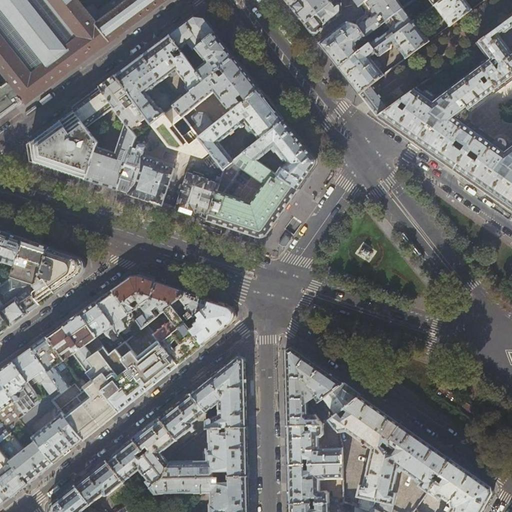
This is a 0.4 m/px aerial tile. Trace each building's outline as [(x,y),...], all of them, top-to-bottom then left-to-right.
[(0,0),(0,68),(10,81),(4,85),(0,85),(0,118),(25,100),(27,103),(166,0),(0,0)] [(296,0),(290,5),(296,14),(304,24),(332,2),(333,1),(333,0),(296,0)] [(412,22),(395,0),(388,0),(387,0),(385,0),(366,14),(358,20),(358,25),(366,36),(381,25),(384,29),(387,27),(389,29),(389,31),(379,38),(378,38),(370,43),(374,49),(412,22)] [(388,0),(367,0),(360,6),(366,14),(385,0),(387,0),(388,0)] [(441,0),(434,6),(449,26),(471,10),(464,0),(441,0)] [(332,2),(304,24),(310,30),(314,36),(341,14),(341,4),(337,4),(334,6),(332,2)] [(196,16),(169,35),(187,58),(189,56),(193,52),(193,49),(196,48),(206,63),(196,71),(204,82),(217,72),(221,68),(235,57),(203,16),(196,16)] [(487,58),(433,99),(440,104),(444,98),(450,102),(446,108),(464,121),(466,118),(467,115),(467,113),(465,109),(466,108),(468,110),(469,110),(470,110),(511,78),(511,141),(506,146),(511,150),(511,16),(476,43),(487,58)] [(370,43),(360,51),(339,68),(348,79),(360,94),(372,84),(384,75),(378,67),(381,65),(376,58),(373,61),(370,57),(376,52),(378,56),(380,56),(391,48),(392,45),(394,43),(405,58),(428,41),(413,20),(412,22),(374,49),(370,43)] [(357,43),(366,36),(358,25),(347,22),(320,43),(331,57),(339,68),(360,51),(357,46),(357,43)] [(169,35),(142,55),(162,82),(169,76),(169,75),(177,70),(187,84),(186,87),(190,93),(204,82),(196,71),(187,58),(169,35)] [(142,55),(115,75),(147,118),(152,124),(163,115),(165,113),(161,108),(158,108),(149,95),(157,89),(155,87),(162,82),(142,55)] [(260,88),(235,57),(221,68),(225,74),(221,77),(217,72),(204,82),(190,93),(184,98),(178,103),(175,106),(184,117),(214,92),(230,112),(260,88)] [(115,75),(99,87),(114,108),(125,123),(131,130),(133,129),(134,130),(142,124),(141,122),(147,118),(115,75)] [(372,84),(360,94),(376,114),(378,116),(511,209),(511,150),(506,146),(505,146),(506,144),(506,142),(505,140),(504,138),(502,137),(501,137),(500,137),(498,137),(496,138),(495,139),(494,140),(493,142),(464,121),(446,108),(440,104),(433,99),(432,98),(433,97),(433,95),(426,90),(425,91),(424,93),(416,88),(389,108),(372,84)] [(88,128),(114,108),(99,87),(72,107),(74,110),(88,128)] [(285,120),(260,88),(230,112),(215,125),(199,138),(210,151),(212,153),(223,168),(224,169),(234,161),(230,155),(232,154),(232,151),(227,145),(224,145),(223,146),(219,142),(240,126),(242,127),(243,127),(244,126),(244,125),(243,124),(245,121),(260,140),(285,120)] [(175,100),(176,101),(178,103),(184,98),(181,95),(175,100)] [(98,142),(88,128),(74,110),(31,142),(34,162),(86,179),(97,148),(97,147),(98,142)] [(199,123),(192,128),(199,138),(215,125),(206,113),(198,112),(193,116),(199,123)] [(170,125),(163,115),(152,124),(151,125),(155,130),(144,139),(142,144),(139,145),(138,149),(132,147),(118,190),(119,190),(129,193),(129,194),(163,205),(174,168),(163,165),(164,163),(143,156),(145,148),(146,149),(154,142),(188,153),(194,161),(197,162),(210,151),(199,138),(192,128),(191,126),(185,130),(182,129),(183,128),(183,127),(182,127),(182,126),(182,125),(181,124),(180,123),(179,123),(178,122),(177,123),(176,123),(175,123),(174,124),(173,124),(173,125),(173,126),(170,125)] [(314,157),(285,120),(260,140),(245,152),(257,161),(272,149),(275,153),(278,150),(288,163),(283,167),(281,166),(276,174),(299,189),(306,179),(315,165),(316,164),(316,162),(316,160),(315,159),(314,157)] [(118,190),(132,147),(136,137),(131,130),(125,123),(116,154),(97,148),(86,179),(118,190)] [(208,218),(208,219),(208,220),(255,235),(258,236),(259,236),(260,237),(261,237),(262,236),(264,236),(265,236),(266,235),(267,234),(268,232),(270,230),(283,212),(299,189),(276,174),(257,161),(245,152),(234,161),(224,169),(219,184),(208,218)] [(215,174),(223,168),(212,153),(204,160),(215,174)] [(208,218),(219,184),(207,180),(208,180),(205,179),(206,175),(194,171),(193,175),(188,173),(176,209),(196,216),(196,215),(196,214),(208,218)] [(24,238),(10,233),(0,229),(0,286),(11,279),(24,238)] [(35,241),(24,238),(11,279),(0,286),(0,310),(29,289),(39,282),(50,246),(35,241)] [(288,242),(285,240),(280,246),(284,249),(288,242)] [(374,250),(365,245),(365,246),(363,245),(359,250),(359,252),(360,253),(359,254),(367,259),(368,258),(370,258),(373,253),(373,252),(374,250)] [(69,253),(50,246),(39,282),(29,289),(40,305),(61,290),(81,275),(78,256),(69,253)] [(118,286),(112,290),(129,313),(131,312),(133,310),(130,304),(136,299),(138,302),(135,304),(137,307),(151,296),(156,282),(146,278),(138,276),(131,277),(118,286)] [(170,286),(156,282),(151,296),(137,307),(133,310),(131,312),(143,328),(147,325),(158,316),(154,311),(158,308),(162,313),(164,311),(172,305),(188,292),(170,286)] [(26,315),(40,305),(29,289),(0,310),(0,313),(10,327),(26,315)] [(103,296),(96,302),(118,332),(124,328),(123,324),(123,323),(131,318),(128,314),(129,314),(129,313),(112,290),(103,296)] [(198,296),(188,292),(172,305),(186,323),(193,318),(207,307),(210,299),(198,296)] [(225,305),(210,299),(207,307),(193,318),(197,322),(190,328),(203,345),(219,333),(236,319),(234,308),(225,305)] [(88,307),(80,313),(97,337),(110,355),(126,342),(118,332),(96,302),(88,307)] [(186,323),(172,305),(164,311),(171,320),(154,334),(159,340),(179,364),(191,355),(203,345),(190,328),(186,323)] [(0,333),(10,327),(0,313),(0,333)] [(72,319),(63,325),(81,349),(97,337),(80,313),(72,319)] [(56,331),(47,337),(65,360),(74,353),(81,349),(63,325),(56,331)] [(151,330),(147,325),(143,328),(138,332),(142,337),(151,330)] [(40,342),(31,348),(59,387),(63,392),(74,384),(74,383),(79,379),(75,375),(66,382),(55,367),(65,360),(47,337),(40,342)] [(163,377),(179,364),(159,340),(141,355),(139,353),(136,355),(126,342),(110,355),(97,337),(81,349),(74,353),(88,372),(79,379),(74,383),(74,384),(81,393),(74,399),(78,404),(64,414),(84,439),(93,432),(111,418),(128,404),(140,395),(163,377)] [(324,398),(344,382),(318,364),(292,346),(286,350),(287,392),(287,425),(323,425),(315,414),(308,414),(308,391),(310,390),(312,392),(312,393),(312,394),(313,395),(313,396),(318,402),(324,398)] [(23,354),(13,362),(28,382),(35,377),(39,382),(43,382),(51,393),(59,387),(31,348),(23,354)] [(247,397),(246,358),(239,355),(213,376),(191,393),(206,413),(207,427),(208,428),(247,427),(247,397)] [(5,367),(0,370),(0,380),(25,414),(42,401),(28,382),(13,362),(5,367)] [(0,442),(11,433),(23,423),(20,419),(25,414),(0,380),(0,442)] [(350,386),(344,382),(324,398),(327,403),(324,405),(333,417),(362,395),(350,386)] [(53,400),(63,392),(59,387),(51,393),(42,401),(25,414),(20,419),(23,423),(37,441),(54,463),(69,451),(84,439),(64,414),(53,400)] [(194,423),(206,413),(191,393),(175,405),(160,418),(177,440),(194,426),(194,424),(194,423)] [(378,407),(362,395),(333,417),(330,420),(340,432),(346,430),(372,448),(364,485),(360,484),(359,485),(360,485),(358,494),(357,494),(357,496),(358,496),(362,496),(360,504),(352,502),(352,505),(356,506),(371,511),(376,500),(387,450),(381,445),(384,440),(389,444),(390,439),(402,423),(378,407)] [(147,428),(133,439),(163,477),(170,463),(162,452),(177,440),(160,418),(147,428)] [(426,440),(402,423),(390,439),(389,444),(387,450),(376,500),(371,511),(370,511),(391,511),(394,504),(396,493),(393,492),(399,467),(413,477),(411,480),(418,485),(428,492),(452,458),(426,440)] [(324,424),(323,425),(287,425),(288,445),(288,464),(343,464),(343,448),(320,449),(319,437),(322,437),(324,435),(325,435),(324,424)] [(247,427),(208,428),(208,448),(206,448),(206,460),(171,461),(170,463),(163,477),(249,475),(248,451),(247,427)] [(11,433),(0,442),(0,448),(28,484),(40,474),(54,463),(37,441),(25,451),(23,449),(25,448),(14,435),(13,435),(11,433)] [(120,449),(107,460),(124,482),(140,470),(147,479),(145,481),(151,488),(163,477),(133,439),(120,449)] [(28,484),(0,448),(0,462),(1,463),(0,464),(0,480),(12,496),(18,492),(28,484)] [(472,472),(452,458),(428,492),(437,498),(439,495),(450,502),(451,506),(450,508),(447,506),(445,509),(448,511),(447,511),(482,511),(493,493),(492,486),(472,472)] [(107,496),(124,482),(107,460),(92,471),(75,485),(91,504),(104,495),(105,496),(107,496)] [(344,479),(343,464),(288,464),(289,483),(289,503),(330,502),(330,493),(327,491),(321,491),(321,479),(344,479)] [(249,475),(163,477),(151,488),(152,489),(150,491),(152,494),(154,492),(156,494),(209,493),(210,503),(209,503),(208,511),(249,511),(249,494),(249,475)] [(0,506),(4,503),(12,496),(0,480),(0,506)] [(81,511),(91,504),(75,485),(63,494),(51,504),(50,511),(49,511),(81,511)] [(141,511),(146,509),(131,491),(126,496),(130,502),(113,511),(141,511)] [(330,511),(330,502),(289,503),(289,511),(370,511),(371,511),(356,506),(355,511),(330,511)]
